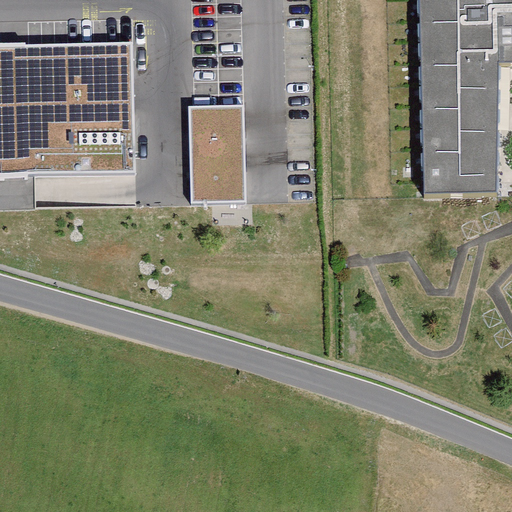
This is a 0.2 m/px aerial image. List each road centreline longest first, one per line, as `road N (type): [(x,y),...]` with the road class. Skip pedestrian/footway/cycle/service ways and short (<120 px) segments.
road 1 (unclassified): [(0,287),(314,377),(511,450)]
road 2 (unknown): [(164,169),(153,181),(123,188),(0,193)]
